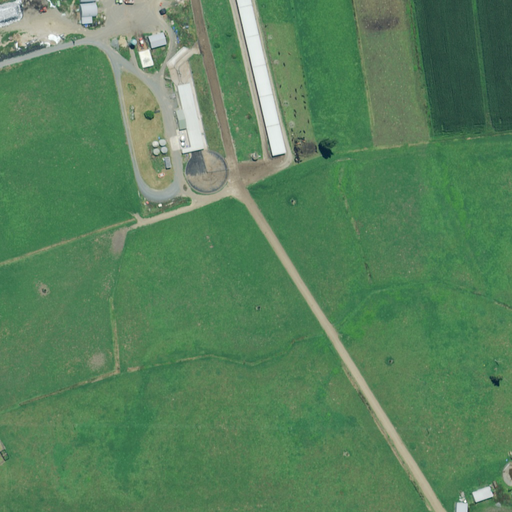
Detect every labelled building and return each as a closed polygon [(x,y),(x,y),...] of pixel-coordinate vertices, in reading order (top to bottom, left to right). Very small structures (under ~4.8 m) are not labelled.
[(95,4),(78,4),(77,17),(81,17),(81,24),(91,24),(91,17),(95,17),(95,4)] [(165,45),(162,33),(147,37),(150,49),(165,45)] [(152,60),(148,45),(137,48),(141,63),(152,60)] [(203,149),(189,84),(176,87),(181,110),(174,111),(178,130),(185,129),(189,147),(180,149),(181,154),(203,149)] [(492,496),(489,487),(471,493),(474,503),(492,496)]
